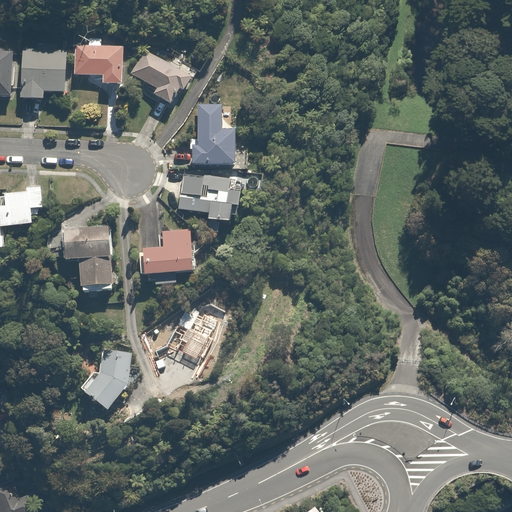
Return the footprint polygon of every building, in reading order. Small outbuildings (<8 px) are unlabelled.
[(86,46),(72,46),(71,74),(99,75),(98,84),(121,85),(122,47),(101,46),(101,37),(86,36),(86,46)] [(64,51),(18,49),(16,98),(39,99),(39,92),(62,93),(64,51)] [(188,77),(141,51),(128,74),(155,89),(150,97),(171,108),(188,77)] [(12,54),(0,53),(0,97),(7,98),(12,54)] [(218,104),(195,103),(194,146),(187,146),(187,164),(228,165),(229,128),(217,128),(218,104)] [(200,177),(181,174),(175,210),(204,214),(203,222),(225,225),(228,206),(235,207),(237,191),(226,189),(228,178),(201,174),(200,177)] [(33,199),(0,205),(0,256),(19,252),(17,240),(45,234),(42,220),(54,217),(48,186),(31,190),(33,199)] [(108,228),(59,229),(60,260),(75,260),(75,289),(109,288),(108,228)] [(160,247),(138,248),(139,274),(190,271),(187,230),(159,232),(160,247)] [(188,318),(145,333),(157,372),(178,365),(176,359),(188,356),(203,358),(210,332),(192,327),(188,318)] [(118,385),(124,352),(97,347),(93,367),(72,387),(100,408),(118,385)] [(28,511),(12,478),(0,484),(0,511),(28,511)]
